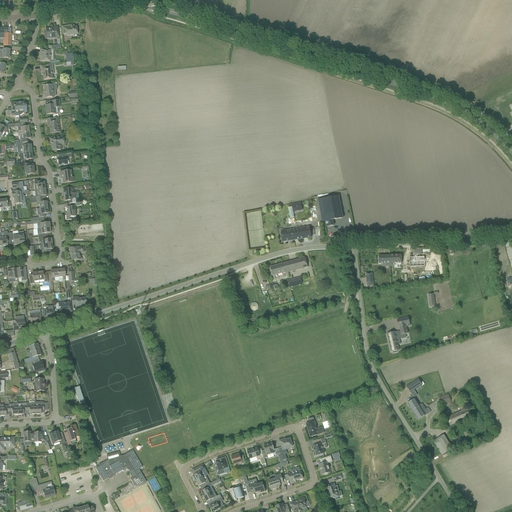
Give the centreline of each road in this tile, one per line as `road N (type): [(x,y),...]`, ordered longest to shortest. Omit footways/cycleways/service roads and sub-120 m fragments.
road 1 (tertiary): [(511,150),(462,110),(397,82),(181,14),(99,7),(34,15)]
road 2 (residential): [(205,511),(185,465),(286,428),(300,433),(312,483),(234,510)]
road 3 (unclassified): [(458,511),(370,363),(353,245)]
road 4 (unclassified): [(89,315),(293,247),(353,245)]
road 5 (residential): [(0,261),(46,265),(57,247),(32,95),(15,84)]
road 6 (unclassified): [(353,245),(511,235)]
